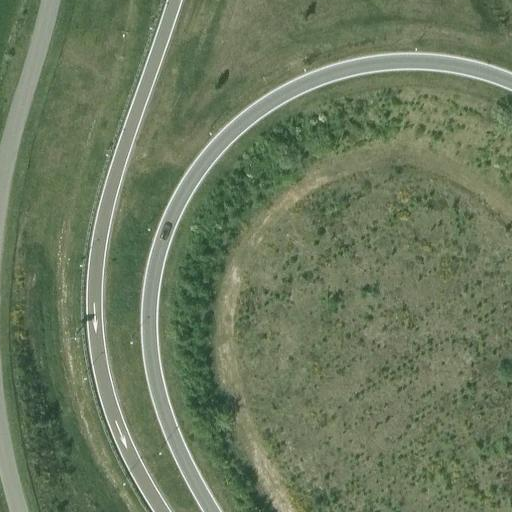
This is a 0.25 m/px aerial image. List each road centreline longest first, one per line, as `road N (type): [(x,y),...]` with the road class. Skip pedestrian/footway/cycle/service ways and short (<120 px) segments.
road 1 (trunk): [(211,511),(169,428),(149,339),(155,266),(198,168),(259,108),(332,71),(428,60),(511,81)]
road 2 (trunk): [(173,0),(113,174),(94,275),(109,404),(162,511)]
road 3 (unclassified): [(0,192),(50,0)]
